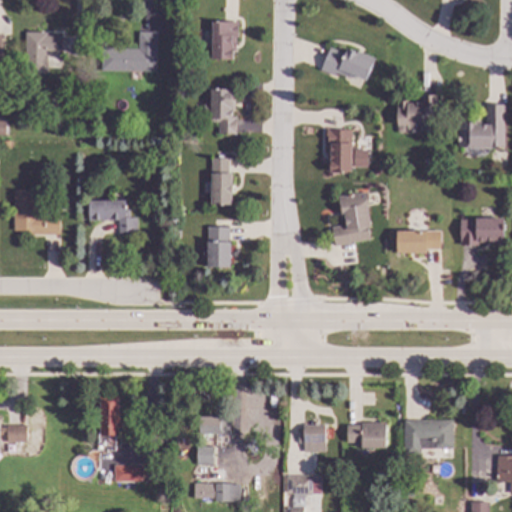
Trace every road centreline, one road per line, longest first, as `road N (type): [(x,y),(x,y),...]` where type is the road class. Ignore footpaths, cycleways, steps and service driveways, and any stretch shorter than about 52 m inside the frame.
road 1 (primary): [(511,320),(0,317)]
road 2 (primary): [(0,360),(511,358)]
road 3 (residential): [(283,0),(281,359)]
road 4 (residential): [(361,0),(440,46),(511,61)]
road 5 (residential): [(146,289),(0,288)]
